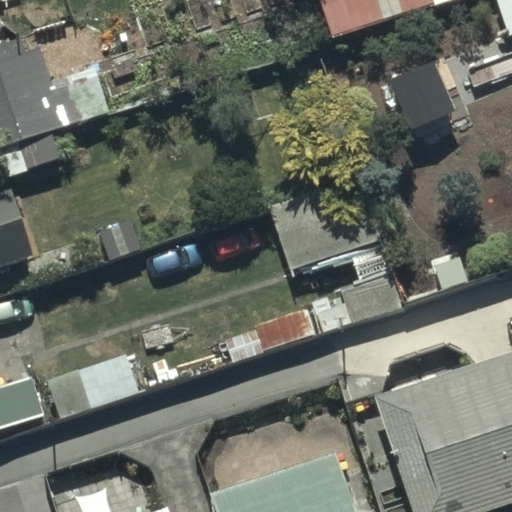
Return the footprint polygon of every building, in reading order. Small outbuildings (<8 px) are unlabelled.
[(411,0),(321,0),(331,29),(412,2),(411,0)] [(0,149),(47,132),(108,110),(91,73),(45,87),(29,38),(0,46),(0,149)] [(47,132),(0,149),(0,177),(56,160),(47,132)] [(309,277),(371,255),(368,248),(376,245),(354,180),(265,209),(286,273),(306,267),(309,277)] [(0,271),(36,259),(12,189),(0,192),(0,271)] [(386,277),(308,304),(319,338),(397,312),(386,277)] [(125,356),(43,384),(57,424),(138,395),(125,356)] [(511,511),(511,364),(365,413),(398,511),(511,511)] [(0,428),(43,415),(31,379),(1,389),(0,386),(0,428)] [(313,511),(297,450),(169,482),(176,511),(313,511)]
